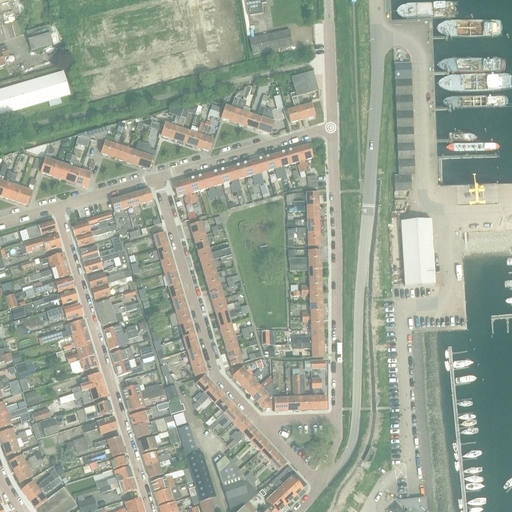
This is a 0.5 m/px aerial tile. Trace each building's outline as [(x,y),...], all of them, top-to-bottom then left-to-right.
[(87,5),(85,0),(70,0),(59,3),(61,12),(87,5)] [(183,14),(178,0),(169,0),(175,16),(183,14)] [(245,0),(248,16),(263,14),(261,4),(266,3),(265,0),(245,0)] [(231,10),(229,1),(206,7),(209,16),(231,10)] [(137,13),(135,4),(112,10),(114,19),(137,13)] [(93,27),(91,18),(65,25),(68,34),(93,27)] [(235,30),(233,21),(210,27),(212,36),(235,30)] [(49,26),(26,32),(28,40),(49,34),(51,33),(49,26)] [(138,39),(136,30),(113,36),(115,45),(138,39)] [(253,55),(292,46),(288,31),(249,39),(253,55)] [(31,52),(53,45),(49,34),(28,40),(27,40),(31,52)] [(202,63),(196,37),(187,39),(193,65),(202,63)] [(104,52),(102,43),(76,50),(79,59),(104,52)] [(6,47),(0,48),(0,67),(5,66),(3,59),(9,57),(6,47)] [(239,56),(237,47),(214,53),(216,62),(239,56)] [(175,54),(168,55),(172,77),(179,76),(175,54)] [(130,84),(124,58),(114,60),(120,86),(130,84)] [(149,83),(156,81),(150,59),(143,61),(149,83)] [(410,64),(394,64),(394,72),(410,72),(410,64)] [(96,91),(89,65),(80,68),(86,94),(96,91)] [(62,104),(60,98),(69,95),(63,72),(0,90),(0,115),(48,102),(50,108),(62,104)] [(395,80),(411,80),(410,72),(394,72),(395,80)] [(93,75),(98,95),(107,93),(102,73),(93,75)] [(296,98),(302,120),(314,116),(311,104),(301,106),(300,104),(302,103),(300,96),(317,92),(312,73),(291,78),(292,82),(295,93),(297,97),(296,98)] [(395,88),(411,88),(411,80),(395,80),(395,88)] [(267,97),(277,97),(278,86),(268,85),(267,97)] [(243,91),(241,97),(246,99),(249,89),(244,88),(243,91)] [(395,96),(411,96),(411,88),(395,88),(395,96)] [(233,122),(240,100),(241,97),(243,91),(236,93),(231,108),(225,106),(221,118),(233,122)] [(249,114),(245,126),(257,130),(265,109),(264,108),(268,97),(263,96),(256,116),(249,114)] [(396,104),(412,104),(411,96),(395,96),(396,104)] [(302,120),(296,98),(291,99),(293,106),(295,105),(296,108),(286,111),(289,123),(302,120)] [(245,126),(249,114),(243,112),(246,101),(240,100),(233,122),(245,126)] [(182,127),(185,120),(188,113),(195,116),(195,114),(196,112),(198,107),(198,106),(199,102),(191,104),(184,106),(173,140),(185,144),(189,132),(179,129),(180,126),(182,127)] [(396,112),(412,112),(412,104),(396,104),(396,112)] [(212,105),(210,111),(220,114),(221,108),(212,105)] [(173,140),(184,106),(170,110),(169,114),(176,117),(173,123),(172,123),(171,126),(165,124),(160,136),(173,140)] [(270,110),(265,109),(257,130),(269,134),(273,122),(270,110)] [(396,120),(412,120),(412,112),(396,112),(396,120)] [(396,128),(412,128),(412,120),(396,120),(396,128)] [(197,148),(204,126),(199,125),(197,132),(199,133),(198,135),(189,132),(185,144),(197,148)] [(210,128),(204,126),(197,148),(209,152),(213,140),(207,138),(210,128)] [(91,137),(104,142),(109,127),(93,131),(92,132),(91,137)] [(397,136),(413,136),(412,128),(396,128),(397,136)] [(93,131),(77,135),(77,137),(77,138),(81,137),(89,139),(90,139),(91,137),(92,132),(93,131)] [(112,158),(120,136),(115,134),(113,142),(115,142),(114,145),(104,142),(100,154),(112,158)] [(117,145),(112,158),(124,162),(129,150),(121,147),(122,144),(123,144),(125,138),(120,136),(117,145)] [(397,144),(413,144),(413,136),(397,136),(397,144)] [(129,150),(124,162),(137,166),(144,144),(138,142),(135,152),(129,150)] [(149,145),(144,144),(137,166),(149,170),(153,158),(146,155),(149,145)] [(397,152),(413,152),(413,144),(397,144),(397,152)] [(306,146),(297,149),(304,172),(309,171),(306,163),(304,164),(303,161),(313,158),(309,145),(306,146)] [(40,173),(52,178),(54,170),(53,170),(56,163),(49,161),(53,149),(48,148),(40,173)] [(297,149),(286,152),(290,165),(298,163),(299,165),(297,166),(299,173),(304,172),(297,149)] [(290,165),(286,152),(274,155),(281,179),(282,179),(283,181),(287,180),(283,167),(290,165)] [(397,160),(413,160),(413,152),(397,152),(397,160)] [(23,165),(25,155),(17,153),(15,163),(23,165)] [(274,155),(263,158),(267,172),(274,170),(277,180),(281,179),(274,155)] [(68,167),(67,167),(63,181),(75,185),(77,178),(76,178),(78,171),(73,169),(74,164),(77,157),(72,156),(70,162),(68,167)] [(263,158),(252,162),(259,185),(264,184),(260,173),(267,172),(263,158)] [(36,159),(32,169),(38,171),(41,161),(36,159)] [(398,168),(414,168),(413,160),(397,160),(398,168)] [(87,173),(78,171),(76,178),(77,178),(75,185),(86,189),(91,175),(95,164),(90,162),(87,173)] [(245,178),(251,176),(254,187),(259,186),(259,185),(252,162),(241,165),(245,178)] [(52,178),(63,181),(67,167),(56,163),(53,170),(54,170),(52,178)] [(230,168),(236,192),(241,191),(238,180),(245,178),(241,165),(230,168)] [(222,185),(231,182),(231,185),(229,186),(231,193),(236,192),(230,168),(218,171),(222,185)] [(410,176),(414,176),(414,168),(398,168),(398,176),(410,176)] [(216,172),(207,175),(214,198),(218,197),(216,190),(214,190),(213,187),(215,186),(222,185),(218,171),(216,172)] [(0,197),(4,199),(12,173),(8,172),(4,183),(0,181),(0,197)] [(20,189),(13,186),(17,175),(12,173),(4,199),(15,202),(20,189)] [(200,191),(208,189),(209,192),(207,192),(209,199),(214,198),(207,175),(196,178),(200,191)] [(317,188),(316,176),(307,177),(308,189),(317,188)] [(394,184),(410,184),(410,176),(398,176),(394,176),(394,184)] [(196,178),(185,181),(191,204),(196,203),(194,196),(192,197),(191,194),(200,191),(196,178)] [(27,191),(20,189),(15,202),(27,206),(35,181),(31,179),(27,191)] [(191,204),(185,181),(173,184),(177,198),(186,195),(187,198),(184,199),(187,206),(191,204)] [(410,184),(394,184),(395,192),(411,192),(410,184)] [(482,185),(462,186),(463,206),(483,205),(482,185)] [(149,190),(136,193),(139,205),(152,201),(149,190)] [(136,193),(123,197),(127,209),(139,205),(136,193)] [(286,204),(286,208),(318,207),(318,193),(306,194),(306,203),(286,204)] [(418,193),(406,193),(406,207),(417,208),(418,193)] [(127,209),(123,197),(110,201),(114,212),(127,209)] [(318,207),(286,208),(287,213),(306,212),(307,220),(319,220),(318,207)] [(75,226),(71,227),(75,238),(90,233),(89,227),(98,225),(98,223),(112,219),(110,213),(104,215),(74,224),(75,226)] [(220,217),(214,219),(216,227),(211,228),(212,233),(218,232),(224,230),(220,217)] [(292,234),(297,234),(319,233),(319,220),(307,220),(307,229),(287,230),(287,235),(292,234)] [(434,285),(434,281),(430,220),(400,222),(404,287),(434,285)] [(56,232),(53,221),(25,230),(29,240),(56,232)] [(193,239),(205,236),(201,223),(189,226),(193,239)] [(100,231),(90,233),(75,238),(78,248),(93,244),(91,238),(95,237),(95,238),(110,233),(117,231),(115,226),(114,226),(100,231)] [(156,250),(168,246),(164,233),(153,237),(156,250)] [(319,247),(319,233),(297,234),(297,239),(307,239),(308,247),(319,247)] [(39,250),(39,249),(43,248),(45,253),(61,248),(57,235),(19,247),(22,257),(26,255),(26,254),(39,250)] [(209,249),(205,236),(193,239),(197,252),(209,249)] [(82,263),(123,251),(119,238),(116,239),(119,248),(97,254),(95,247),(79,252),(82,263)] [(156,250),(160,262),(172,259),(168,246),(156,250)] [(200,264),(212,261),(220,259),(231,256),(229,249),(210,255),(209,249),(197,252),(200,264)] [(102,269),(100,264),(119,258),(121,266),(127,264),(123,251),(82,263),(86,274),(102,269)] [(289,266),(320,265),(320,251),(308,251),(308,259),(289,260),(289,266)] [(63,254),(48,259),(41,261),(42,266),(49,264),(51,271),(67,266),(63,254)] [(232,261),(231,256),(220,259),(221,264),(232,261)] [(172,259),(160,262),(164,275),(176,272),(172,259)] [(34,261),(20,265),(22,270),(36,266),(34,261)] [(200,264),(204,277),(216,274),(212,261),(200,264)] [(309,272),(309,278),(321,278),(320,265),(289,266),(289,273),(309,272)] [(70,277),(67,266),(51,271),(27,278),(28,283),(53,275),(54,281),(70,277)] [(164,275),(168,288),(179,284),(176,272),(164,275)] [(103,274),(87,279),(91,290),(125,280),(124,275),(123,273),(105,278),(103,274)] [(219,287),(216,274),(204,277),(208,290),(219,287)] [(227,285),(233,283),(239,281),(238,276),(226,279),(227,285)] [(38,288),(33,290),(34,295),(53,290),(52,289),(56,288),(57,294),(74,289),(70,278),(54,283),(41,287),(38,288)] [(301,292),(321,291),(321,278),(309,278),(309,288),(306,288),(306,287),(301,287),(301,292)] [(125,280),(91,290),(94,301),(110,296),(108,289),(114,288),(126,284),(126,283),(125,280)] [(183,297),(179,284),(168,288),(171,300),(183,297)] [(208,290),(211,303),(223,299),(219,287),(208,290)] [(74,291),(42,301),(33,303),(35,308),(60,300),(62,306),(78,301),(74,291)] [(134,291),(130,292),(123,295),(124,299),(136,296),(134,291)] [(309,295),(310,304),(322,304),(321,291),(301,292),(301,297),(307,297),(306,295),(309,295)] [(17,308),(13,295),(5,297),(9,310),(17,308)] [(171,300),(175,313),(187,310),(183,297),(171,300)] [(211,303),(215,316),(240,308),(239,304),(233,305),(233,304),(225,307),(223,299),(211,303)] [(95,305),(99,316),(124,308),(123,304),(111,307),(109,301),(95,305)] [(124,308),(99,316),(102,327),(115,323),(117,325),(123,323),(121,315),(136,310),(140,309),(138,304),(124,309),(124,308)] [(322,317),(322,304),(310,304),(310,315),(307,315),(307,313),(302,313),(302,318),(322,317)] [(82,317),(79,305),(64,309),(63,307),(46,313),(49,322),(62,318),(61,316),(65,315),(67,321),(82,317)] [(215,316),(219,328),(230,325),(229,320),(237,317),(237,315),(241,314),(242,316),(249,314),(247,306),(240,308),(215,316)] [(22,307),(11,311),(14,320),(25,317),(22,307)] [(190,322),(187,310),(175,313),(179,326),(190,322)] [(43,311),(38,315),(42,321),(47,317),(43,311)] [(310,322),(311,331),(323,330),(322,317),(302,318),(302,324),(307,324),(307,322),(310,322)] [(72,337),(87,332),(83,321),(68,326),(70,331),(61,334),(60,334),(43,339),(45,345),(64,339),(72,337)] [(139,330),(146,328),(144,322),(137,323),(139,330)] [(179,326),(182,338),(194,335),(190,322),(179,326)] [(234,337),(230,325),(219,328),(222,341),(234,337)] [(25,326),(15,329),(17,338),(27,336),(25,326)] [(103,331),(106,341),(136,332),(134,326),(127,329),(127,330),(121,332),(120,326),(103,331)] [(240,331),(242,336),(254,332),(252,327),(246,328),(246,329),(240,331)] [(311,338),(292,339),(292,345),(300,345),(302,345),(323,344),(323,330),(311,331),(311,338)] [(63,352),(90,343),(87,332),(72,337),(74,343),(70,345),(70,344),(62,347),(63,352)] [(109,351),(123,346),(128,345),(127,341),(140,337),(138,332),(136,333),(136,332),(106,341),(109,351)] [(265,332),(261,332),(261,346),(269,346),(268,332),(265,332)] [(198,348),(194,335),(182,338),(186,351),(198,348)] [(222,341),(226,353),(238,350),(234,337),(222,341)] [(324,358),(323,344),(302,345),(292,345),(292,351),(307,350),(307,351),(311,351),(312,358),(324,358)] [(69,365),(94,357),(91,346),(76,350),(78,355),(74,357),(74,356),(66,359),(68,364),(69,364),(69,365)] [(0,357),(10,354),(7,348),(0,351),(0,357)] [(110,354),(114,366),(128,362),(127,361),(134,359),(130,348),(110,354)] [(139,351),(141,357),(153,354),(151,348),(139,351)] [(186,351),(190,364),(202,360),(198,348),(186,351)] [(241,363),(238,350),(226,353),(230,366),(241,363)] [(18,353),(10,356),(12,362),(13,364),(21,362),(18,353)] [(10,356),(10,354),(0,357),(0,363),(4,362),(5,365),(12,362),(10,356)] [(153,354),(141,357),(141,358),(142,364),(155,361),(153,354)] [(75,374),(98,368),(94,357),(69,365),(72,373),(75,374)] [(166,357),(158,360),(160,366),(168,363),(166,357)] [(206,374),(202,360),(190,364),(194,377),(206,374)] [(324,369),(324,361),(310,362),(311,369),(324,369)] [(130,370),(128,362),(114,366),(117,377),(130,373),(131,375),(142,372),(140,367),(130,370)] [(19,380),(29,377),(25,363),(15,366),(19,380)] [(8,370),(10,376),(16,375),(14,368),(8,370)] [(242,388),(259,372),(258,370),(250,378),(241,368),(240,369),(239,368),(231,370),(233,376),(232,377),(242,388)] [(169,376),(168,371),(162,373),(166,386),(170,384),(168,376),(169,376)] [(242,388),(252,399),(261,390),(252,380),(255,378),(256,379),(262,374),(259,372),(242,388)] [(100,374),(87,378),(82,379),(84,386),(71,390),(73,395),(104,386),(100,374)] [(287,412),(299,411),(298,376),(292,377),(293,395),(296,395),(296,398),(286,399),(287,412)] [(303,376),(298,376),(299,411),(312,411),(312,398),(302,398),(302,395),(304,395),(303,376)] [(121,390),(125,401),(159,390),(158,385),(157,384),(145,388),(145,391),(140,393),(138,386),(141,385),(139,377),(125,381),(127,388),(121,390)] [(194,398),(196,401),(213,385),(207,379),(206,377),(202,378),(195,385),(203,393),(201,394),(199,393),(194,398)] [(19,381),(22,393),(29,390),(25,379),(19,381)] [(312,398),(312,411),(326,411),(325,396),(320,397),(319,388),(320,388),(320,379),(311,380),(312,398)] [(263,391),(261,390),(252,399),(263,410),(270,409),(270,407),(273,407),(273,391),(272,382),(263,391)] [(10,389),(8,384),(0,386),(0,399),(2,399),(0,391),(3,390),(3,391),(10,389)] [(207,397),(212,403),(222,394),(213,385),(196,401),(197,402),(200,406),(206,400),(205,399),(207,397)] [(83,405),(92,402),(107,398),(104,386),(73,395),(74,400),(81,398),(83,405)] [(165,388),(166,394),(176,392),(174,386),(165,388)] [(161,396),(159,390),(125,401),(128,412),(144,407),(142,400),(148,398),(148,400),(161,396)] [(24,395),(28,407),(40,403),(36,391),(24,395)] [(278,391),(273,391),(273,407),(273,413),(287,412),(286,399),(276,399),(276,396),(278,396),(278,391)] [(177,397),(176,392),(166,394),(168,400),(177,397)] [(212,418),(214,420),(230,403),(222,394),(212,403),(220,411),(212,418)] [(169,403),(167,404),(169,408),(169,409),(180,406),(180,405),(178,399),(169,402),(169,403)] [(0,416),(26,408),(24,403),(17,405),(19,410),(18,410),(16,405),(6,409),(4,402),(0,403),(0,416)] [(83,410),(85,416),(86,422),(112,414),(108,402),(83,410)] [(167,403),(157,407),(158,412),(169,408),(167,403)] [(240,414),(230,403),(214,420),(219,425),(224,419),(223,418),(225,416),(230,422),(240,414)] [(180,406),(169,409),(171,415),(183,411),(184,411),(182,405),(180,406)] [(14,418),(19,416),(19,417),(28,414),(26,408),(0,416),(0,429),(11,425),(10,421),(14,420),(14,418)] [(35,423),(50,418),(48,410),(33,415),(35,423)] [(130,417),(133,428),(147,423),(145,416),(152,414),(151,410),(130,417)] [(183,413),(171,417),(173,421),(184,418),(183,413)] [(230,437),(232,439),(249,424),(240,414),(230,422),(239,431),(237,433),(236,432),(230,437)] [(171,417),(164,419),(167,431),(175,428),(174,426),(173,421),(171,417)] [(113,418),(96,424),(96,423),(81,428),(83,433),(98,429),(100,435),(117,430),(113,418)] [(184,418),(173,421),(174,426),(186,423),(184,418)] [(56,432),(53,421),(41,425),(44,436),(56,432)] [(150,422),(147,423),(133,428),(137,439),(158,433),(156,425),(155,426),(154,422),(150,423),(150,422)] [(32,426),(34,433),(41,431),(39,424),(32,426)] [(258,434),(249,424),(232,439),(236,444),(242,439),(241,437),(243,435),(249,442),(258,434)] [(189,425),(177,429),(179,435),(191,432),(189,425)] [(179,442),(175,428),(167,431),(166,431),(170,444),(179,442)] [(0,439),(2,445),(27,437),(25,432),(18,434),(18,436),(15,437),(12,429),(0,432),(0,439)] [(41,431),(34,433),(36,441),(44,438),(41,431)] [(179,436),(181,441),(192,438),(191,432),(179,436)] [(249,442),(258,452),(268,444),(258,434),(249,442)] [(158,436),(138,442),(141,454),(156,449),(155,447),(154,443),(160,441),(158,436)] [(29,443),(27,437),(2,445),(6,456),(20,452),(19,448),(23,447),(22,445),(29,443)] [(74,448),(86,445),(84,437),(72,441),(72,443),(74,448)] [(107,445),(109,449),(121,445),(119,437),(106,441),(93,444),(95,449),(107,445)] [(181,441),(182,447),(194,444),(192,438),(181,441)] [(182,447),(184,453),(195,449),(194,444),(182,447)] [(258,452),(268,462),(277,454),(268,444),(258,452)] [(88,450),(86,445),(74,448),(76,454),(88,450)] [(124,454),(121,445),(109,449),(110,454),(83,462),(85,467),(88,465),(95,463),(124,454)] [(184,453),(185,458),(197,455),(195,449),(184,453)] [(370,449),(364,462),(366,464),(368,464),(370,462),(372,460),(374,456),(374,454),(374,451),(373,450),(370,449)] [(145,467),(171,459),(169,453),(157,457),(156,451),(142,456),(145,467)] [(34,456),(37,461),(40,460),(42,458),(40,453),(34,456)] [(198,503),(209,500),(215,498),(201,453),(197,455),(185,458),(185,459),(188,469),(192,483),(198,503)] [(277,454),(268,462),(277,472),(286,464),(277,454)] [(8,462),(14,473),(37,461),(34,456),(28,460),(28,461),(25,463),(21,455),(8,462)] [(125,457),(96,466),(97,468),(96,468),(97,469),(111,465),(112,470),(128,465),(125,457)] [(171,460),(171,459),(145,467),(149,478),(163,473),(161,467),(177,462),(175,458),(171,460)] [(223,458),(215,465),(217,473),(228,463),(223,458)] [(235,458),(230,462),(234,466),(238,462),(235,458)] [(40,460),(37,461),(14,473),(19,483),(32,477),(29,470),(32,468),(33,470),(43,465),(40,460)] [(258,494),(228,463),(217,473),(221,484),(222,487),(230,511),(237,511),(245,505),(244,505),(258,494)] [(61,466),(55,467),(58,475),(63,473),(61,466)] [(110,485),(132,478),(129,467),(114,472),(116,478),(95,485),(96,490),(100,489),(110,485)] [(186,484),(192,483),(188,469),(183,471),(186,484)] [(28,500),(49,485),(59,477),(54,471),(50,474),(51,476),(39,484),(40,485),(37,488),(32,482),(21,490),(28,500)] [(303,482),(295,473),(283,485),(295,497),(303,490),(299,485),(303,482)] [(154,493),(177,486),(175,487),(171,476),(150,483),(154,493)] [(110,485),(100,489),(102,494),(111,491),(119,488),(121,495),(129,493),(136,490),(132,478),(110,485)] [(35,510),(35,509),(46,501),(42,495),(45,493),(46,494),(52,490),(49,485),(28,500),(35,510)] [(295,497),(283,485),(278,489),(275,493),(286,505),(295,497)] [(180,498),(177,486),(154,493),(157,505),(180,498)] [(63,488),(46,501),(35,509),(37,511),(68,511),(76,506),(63,488)] [(275,493),(266,501),(276,511),(279,511),(286,505),(275,493)] [(92,511),(97,511),(93,499),(84,502),(78,503),(80,511),(92,511)] [(124,511),(124,509),(115,511),(105,511),(104,509),(101,510),(101,511),(134,511),(142,510),(139,499),(124,504),(126,511),(125,511),(124,511)] [(406,511),(424,511),(426,511),(425,499),(399,501),(399,502),(408,511),(406,511)] [(197,504),(200,511),(212,508),(209,500),(198,503),(197,504)] [(276,511),(266,501),(265,502),(268,505),(267,506),(269,508),(266,511),(264,509),(261,511),(276,511)] [(159,511),(179,511),(184,511),(183,506),(176,508),(174,502),(158,508),(159,511)] [(245,506),(250,511),(253,511),(256,510),(249,502),(245,506)]
